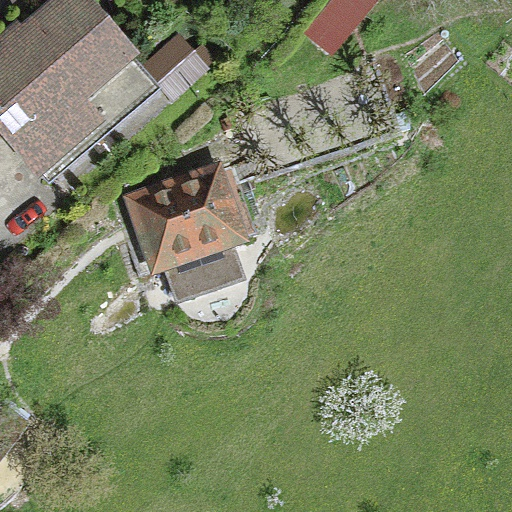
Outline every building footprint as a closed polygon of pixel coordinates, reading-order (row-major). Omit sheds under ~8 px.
[(76,0),(68,0),(0,58),(0,132),(46,186),(156,92),(139,73),(76,0)] [(340,0),(322,24),(346,43),(380,0),(340,0)] [(177,41),(139,73),(156,92),(166,105),(204,73),(177,41)] [(215,176),(124,207),(149,278),(168,272),(230,250),(239,247),(215,176)] [(240,278),(230,250),(168,272),(178,299),(240,278)] [(0,412),(0,460),(23,428),(0,412)]
